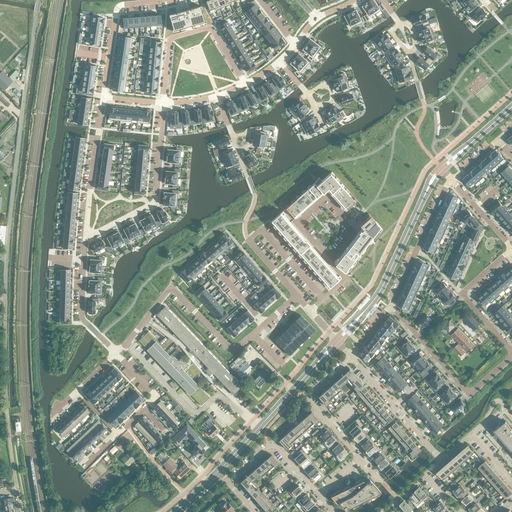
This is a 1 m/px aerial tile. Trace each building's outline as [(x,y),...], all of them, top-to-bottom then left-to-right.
[(216,10),(211,0),(208,0),(206,1),(207,4),(208,7),(210,10),(215,8),(216,10)] [(221,8),(217,0),(211,0),(216,10),(221,8)] [(226,6),(223,0),(217,0),(221,8),(226,6)] [(375,0),(371,3),(377,13),(382,10),(375,0)] [(463,0),(459,0),(458,2),(460,4),(461,3),(465,8),(464,8),(464,9),(473,0),(464,0),(463,0)] [(473,0),(464,9),(468,13),(470,16),(474,12),(472,10),(479,4),(478,3),(478,2),(476,0),(475,0),(473,0)] [(366,6),(366,7),(372,17),(377,13),(371,3),(370,3),(370,4),(369,4),(367,5),(366,6)] [(255,5),(244,13),(248,18),(259,9),(258,9),(255,5)] [(183,11),(169,14),(173,29),(176,28),(176,29),(202,22),(202,21),(205,21),(201,6),(187,10),(187,8),(182,9),(183,11)] [(474,12),(470,16),(472,18),(473,18),(477,23),(481,19),(482,20),(485,16),(487,14),(483,8),(476,14),(474,12)] [(259,9),(248,18),(251,23),(262,14),(259,9)] [(354,12),(354,13),(359,23),(365,20),(360,10),(359,11),(357,10),(355,11),(355,12),(354,13),(354,12)] [(354,13),(348,16),(352,23),(350,25),(352,30),(355,28),(354,26),(359,23),(354,13)] [(262,14),(251,23),(255,27),(266,19),(262,14),(263,14),(262,14)] [(426,15),(414,19),(416,25),(423,23),(424,26),(429,24),(429,21),(427,21),(426,15)] [(266,19),(255,27),(259,32),(270,24),(266,19)] [(220,26),(223,31),(230,26),(227,21),(220,26)] [(270,24),(259,32),(261,31),(264,35),(273,28),(270,24)] [(425,30),(418,32),(420,37),(434,33),(432,27),(431,28),(430,25),(424,27),(425,30)] [(231,26),(230,26),(223,31),(224,33),(226,36),(233,31),(231,26)] [(273,28),(264,35),(268,40),(277,33),(274,29),(274,28),(273,28)] [(236,35),(233,31),(226,36),(227,38),(228,40),(236,35)] [(277,33),(268,40),(272,45),(281,38),(277,33)] [(420,38),(419,39),(420,42),(421,42),(421,43),(428,41),(429,44),(435,42),(434,39),(435,39),(434,33),(420,37),(420,38)] [(236,36),(236,35),(228,40),(230,42),(231,45),(239,40),(236,36)] [(379,37),(374,40),(376,43),(375,44),(379,48),(385,43),(382,38),(381,39),(379,37)] [(281,38),(272,45),(276,50),(285,43),(281,38)] [(312,39),(309,44),(318,51),(322,46),(324,48),(326,46),(321,42),(319,44),(312,39)] [(234,49),(242,44),(239,40),(231,45),(233,47),(234,49)] [(385,43),(379,48),(382,53),(383,52),(385,55),(390,51),(388,49),(389,48),(385,43)] [(237,54),(245,49),(242,44),(234,49),(235,52),(236,52),(237,54)] [(306,48),(305,49),(312,54),(310,57),(314,61),(316,58),(314,56),(318,51),(309,44),(308,44),(309,44),(308,45),(307,45),(305,47),(306,48)] [(428,47),(424,52),(429,57),(427,59),(432,63),(434,61),(433,60),(437,55),(434,52),(431,49),(431,50),(428,47)] [(245,49),(237,54),(238,56),(240,58),(247,54),(245,49)] [(390,51),(385,55),(387,57),(386,58),(389,63),(396,58),(393,53),(392,53),(390,51)] [(247,54),(240,58),(241,61),(242,63),(250,58),(247,54)] [(301,54),(297,58),(306,66),(310,62),(312,63),(314,61),(310,57),(308,60),(301,54)] [(420,57),(416,62),(419,64),(419,65),(421,68),(422,67),(425,69),(429,65),(430,65),(432,63),(427,59),(425,61),(420,57)] [(253,63),(250,58),(242,63),(244,66),(245,67),(253,63)] [(294,62),(293,63),(301,71),(306,66),(297,58),(297,59),(296,59),(295,59),(293,61),(294,62)] [(396,58),(389,63),(393,67),(394,67),(395,69),(400,66),(398,64),(400,62),(396,58)] [(245,67),(246,69),(248,73),(256,68),(253,63),(245,67)] [(396,71),(394,71),(395,77),(404,75),(402,69),(401,69),(400,66),(395,69),(396,71)] [(12,81),(19,73),(16,70),(9,77),(2,71),(0,72),(0,86),(4,91),(13,81),(12,81)] [(338,78),(332,80),(334,86),(347,81),(346,76),(344,76),(343,73),(338,75),(338,78)] [(278,75),(273,78),(275,82),(273,84),(277,89),(279,87),(284,84),(282,81),(283,80),(280,77),(279,77),(278,75)] [(404,75),(395,77),(397,83),(398,82),(399,85),(405,84),(404,81),(405,80),(404,75)] [(347,81),(334,86),(336,91),(342,89),(343,92),(349,90),(348,87),(349,87),(347,81)] [(268,82),(263,85),(269,94),(274,91),(277,89),(273,84),(270,86),(268,82)] [(258,94),(255,95),(258,100),(266,96),(261,86),(256,89),(258,94)] [(15,89),(12,92),(19,99),(22,95),(15,89)] [(346,95),(340,98),(342,104),(346,102),(346,103),(350,102),(349,101),(353,100),(351,94),(352,93),(351,91),(345,93),(346,95)] [(250,92),(245,95),(250,105),(251,105),(252,107),(257,104),(256,102),(258,100),(255,95),(253,96),(250,92)] [(0,98),(8,106),(10,104),(0,94),(0,98)] [(239,103),(236,104),(239,110),(242,109),(243,111),(248,109),(247,106),(243,96),(237,98),(239,103)] [(232,101),(226,103),(227,106),(226,106),(228,111),(229,110),(230,113),(239,110),(236,104),(234,105),(232,101)] [(293,104),(289,108),(291,110),(290,111),(294,116),(305,106),(304,105),(305,105),(302,102),(301,102),(295,106),(293,104)] [(108,111),(108,116),(109,116),(109,120),(114,120),(116,106),(116,108),(113,107),(113,106),(110,106),(109,112),(108,111)] [(305,106),(294,116),(298,120),(299,119),(301,122),(305,117),(303,115),(308,111),(304,107),(305,106)] [(335,106),(330,109),(338,122),(343,118),(342,117),(345,116),(342,110),(339,112),(335,106)] [(205,114),(202,114),(203,120),(207,120),(207,122),(213,121),(212,115),(213,115),(212,110),(211,111),(210,108),(204,109),(205,114)] [(326,112),(325,113),(329,118),(326,120),(329,125),(332,124),(333,125),(338,122),(330,109),(330,110),(329,109),(326,111),(326,112)] [(194,115),(191,116),(192,122),(201,121),(200,110),(194,111),(194,115)] [(188,111),(182,112),(183,123),(192,122),(191,116),(188,116),(188,111)] [(171,116),(170,116),(170,121),(171,121),(171,124),(181,124),(180,117),(177,117),(177,113),(171,113),(171,116)] [(305,117),(301,122),(302,124),(301,125),(304,130),(317,123),(316,123),(313,118),(307,121),(305,117)] [(317,123),(304,130),(307,135),(319,129),(317,123)] [(255,133),(254,139),(267,141),(268,135),(266,135),(266,132),(260,131),(259,134),(255,133)] [(221,139),(215,142),(217,147),(219,146),(220,149),(227,147),(226,144),(229,143),(227,137),(224,138),(224,137),(220,139),(221,139)] [(254,139),(253,144),(257,145),(257,148),(263,149),(264,146),(266,147),(267,141),(254,139)] [(182,151),(182,148),(176,147),(176,150),(168,149),(167,156),(180,157),(181,151),(182,151)] [(223,155),(220,156),(222,161),(235,157),(233,151),(229,153),(228,150),(222,153),(223,155)] [(496,150),(492,154),(491,153),(491,154),(500,163),(504,159),(500,155),(501,154),(498,152),(496,150)] [(250,153),(245,156),(248,160),(246,161),(251,169),(258,163),(255,159),(255,158),(253,155),(253,156),(250,153)] [(487,157),(496,167),(500,163),(491,154),(487,157)] [(181,163),(178,163),(179,157),(180,157),(167,156),(167,157),(166,158),(166,160),(167,161),(167,162),(175,163),(175,166),(180,166),(181,163)] [(235,157),(222,161),(222,162),(225,161),(227,166),(228,169),(234,166),(233,164),(237,162),(235,157)] [(487,157),(487,158),(483,161),(491,170),(495,167),(496,167),(487,157)] [(490,169),(491,170),(483,161),(482,162),(479,164),(486,172),(488,170),(490,169)] [(475,168),(483,177),(482,175),(483,174),(486,172),(479,164),(476,167),(477,167),(475,168)] [(508,166),(501,172),(505,176),(511,170),(508,166)] [(471,171),(479,181),(483,177),(475,168),(471,171)] [(178,178),(177,178),(178,172),(180,172),(180,169),(174,169),(174,172),(166,171),(165,177),(178,178)] [(235,170),(229,172),(232,180),(236,179),(236,180),(239,179),(239,178),(242,176),(240,171),(236,172),(235,170)] [(475,184),(479,181),(471,171),(468,174),(467,175),(475,184)] [(314,183),(286,208),(294,216),(322,192),(323,193),(328,189),(332,193),(346,209),(345,210),(345,211),(357,200),(332,172),(322,181),(319,177),(315,183),(314,183)] [(463,181),(465,183),(466,183),(469,186),(473,183),(475,185),(475,184),(467,175),(463,179),(464,180),(463,181)] [(173,184),(173,187),(178,188),(179,185),(178,185),(178,178),(165,177),(165,178),(164,179),(164,181),(165,183),(173,184)] [(163,197),(164,198),(163,198),(163,199),(177,200),(178,191),(172,190),(172,193),(164,192),(164,193),(163,194),(163,197)] [(451,194),(451,195),(449,194),(447,199),(458,204),(456,203),(458,198),(454,196),(455,195),(451,194)] [(163,199),(163,205),(171,206),(171,209),(176,209),(177,200),(163,199)] [(458,204),(447,199),(446,201),(444,204),(456,209),(458,204)] [(495,213),(503,206),(499,202),(491,209),(494,213),(495,213)] [(443,207),(442,209),(453,214),(456,209),(444,204),(443,207)] [(506,210),(508,208),(505,204),(503,206),(495,213),(499,217),(506,210)] [(294,216),(286,208),(271,221),(296,249),(297,249),(300,252),(300,253),(330,287),(341,277),(339,275),(338,276),(335,273),(310,244),(306,240),(305,241),(290,225),(291,225),(289,223),(295,218),(294,216)] [(160,220),(158,221),(160,226),(169,221),(166,216),(167,216),(165,211),(164,212),(163,209),(156,212),(160,220)] [(451,213),(453,214),(442,209),(440,213),(440,214),(449,218),(449,217),(451,213)] [(502,221),(510,214),(506,210),(499,217),(502,221)] [(466,223),(473,217),(468,211),(466,213),(467,214),(462,219),(466,223)] [(511,219),(511,212),(510,214),(502,221),(506,225),(511,219)] [(380,227),(368,213),(363,218),(365,220),(360,225),(362,228),(357,234),(358,235),(340,258),(338,257),(334,261),(334,262),(334,263),(334,264),(335,264),(345,272),(368,242),(367,241),(370,237),(371,238),(380,227)] [(449,224),(449,223),(447,222),(447,221),(448,221),(449,218),(440,214),(438,217),(438,219),(449,224)] [(152,229),(151,228),(157,225),(158,227),(160,226),(158,221),(155,222),(151,215),(146,218),(152,229)] [(478,225),(479,224),(473,217),(466,223),(469,226),(472,224),(475,228),(480,228),(478,225)] [(144,228),(141,229),(144,234),(147,233),(146,232),(152,229),(146,218),(145,218),(143,218),(141,219),(141,220),(140,221),(144,228)] [(447,229),(449,224),(438,219),(435,223),(447,229)] [(131,225),(130,226),(129,226),(135,238),(141,235),(141,236),(144,234),(141,229),(139,231),(135,223),(134,224),(133,223),(131,225)] [(433,228),(445,234),(445,233),(444,233),(447,229),(435,223),(433,228)] [(127,236),(125,238),(128,243),(131,241),(130,240),(135,238),(129,226),(124,229),(127,236)] [(433,228),(431,233),(442,238),(445,234),(433,228)] [(463,235),(476,241),(480,232),(479,231),(480,228),(475,228),(473,229),(471,232),(473,233),(471,238),(463,234),(463,235)] [(116,232),(114,233),(114,234),(113,235),(113,234),(113,235),(118,245),(124,242),(125,244),(128,243),(125,238),(122,239),(119,232),(118,232),(116,232)] [(429,238),(428,238),(440,243),(442,239),(442,238),(431,233),(429,238)] [(229,247),(234,243),(230,239),(231,238),(229,236),(228,237),(225,234),(221,237),(229,247)] [(109,246),(111,251),(114,250),(113,248),(118,245),(113,235),(107,237),(111,245),(109,246)] [(476,241),(463,235),(461,240),(472,245),(475,240),(476,241)] [(227,245),(229,247),(221,237),(221,238),(217,242),(225,251),(224,249),(227,245)] [(436,247),(438,243),(440,243),(428,238),(426,243),(438,248),(436,247)] [(99,242),(95,244),(92,246),(95,252),(98,250),(99,251),(103,249),(103,248),(105,247),(102,240),(99,242)] [(459,244),(470,250),(472,245),(461,240),(459,244)] [(213,245),(221,254),(225,251),(217,242),(213,245)] [(430,251),(435,253),(438,248),(426,243),(424,248),(427,249),(426,250),(430,252),(430,251)] [(457,249),(468,255),(470,250),(459,244),(459,245),(457,249)] [(209,249),(217,258),(221,254),(213,245),(209,249)] [(205,252),(213,261),(217,258),(209,249),(205,252)] [(468,255),(457,249),(456,250),(459,251),(457,255),(454,254),(465,260),(468,255)] [(233,259),(236,264),(246,255),(242,251),(233,259)] [(211,260),(213,262),(213,261),(205,252),(200,255),(207,263),(211,260)] [(465,265),(463,264),(465,260),(454,254),(452,259),(465,265)] [(205,268),(203,266),(207,263),(200,255),(201,256),(197,260),(205,268)] [(240,268),(242,266),(249,260),(245,256),(246,255),(236,264),(238,262),(242,266),(240,268)] [(102,267),(102,260),(104,261),(105,257),(99,257),(99,260),(90,259),(90,266),(102,267)] [(465,265),(452,259),(454,260),(452,265),(462,270),(465,265)] [(193,263),(201,272),(205,268),(197,260),(193,263)] [(243,272),(252,264),(249,260),(242,266),(240,268),(243,272)] [(416,265),(416,266),(427,271),(430,266),(423,262),(423,261),(420,260),(419,261),(418,260),(416,265)] [(189,267),(197,276),(201,272),(193,263),(189,267)] [(247,276),(249,274),(256,268),(252,264),(243,272),(247,276)] [(462,270),(452,265),(450,270),(459,274),(461,269),(462,270)] [(97,276),(103,276),(103,273),(101,273),(102,267),(90,266),(90,267),(89,268),(89,270),(90,271),(90,272),(98,273),(97,276)] [(415,267),(413,270),(414,271),(425,276),(427,271),(416,266),(415,267)] [(185,270),(184,269),(193,279),(197,276),(189,267),(185,270)] [(251,280),(259,272),(256,268),(249,274),(247,276),(249,274),(252,278),(250,280),(251,280)] [(182,277),(184,280),(185,279),(187,281),(191,277),(193,279),(184,269),(180,273),(183,276),(182,277)] [(459,274),(450,270),(447,275),(448,275),(456,279),(459,274)] [(411,275),(423,281),(425,276),(414,271),(411,275)] [(251,280),(254,284),(264,275),(263,276),(259,272),(251,280)] [(511,282),(505,274),(504,273),(500,277),(501,278),(507,286),(511,282)] [(254,284),(258,288),(267,280),(264,275),(254,284)] [(423,281),(411,275),(409,280),(421,286),(421,285),(423,281)] [(89,287),(102,287),(102,281),(103,281),(103,278),(97,278),(97,281),(89,280),(89,281),(88,282),(88,285),(89,286),(89,287)] [(507,286),(501,278),(496,282),(504,290),(504,291),(509,287),(507,286)] [(418,291),(421,286),(409,280),(407,285),(418,291),(418,290),(418,291)] [(439,282),(434,286),(436,289),(434,291),(438,296),(448,288),(444,283),(442,285),(439,282)] [(504,290),(496,282),(492,286),(499,294),(504,290)] [(418,291),(407,285),(404,290),(416,295),(418,291)] [(203,286),(195,293),(199,297),(206,290),(203,286)] [(499,294),(492,286),(487,290),(495,299),(500,295),(499,294)] [(102,293),(102,287),(89,287),(89,293),(97,293),(97,296),(103,296),(103,293),(102,293)] [(270,291),(277,298),(281,295),(274,287),(270,291)] [(448,288),(438,296),(442,301),(452,292),(451,292),(448,288)] [(199,297),(200,296),(203,300),(210,294),(206,290),(199,297)] [(404,292),(402,295),(414,300),(416,295),(404,290),(404,292)] [(495,299),(487,290),(483,294),(489,301),(491,303),(495,299)] [(272,301),(276,298),(276,299),(277,298),(270,291),(266,294),(272,301)] [(452,292),(442,301),(446,305),(448,303),(451,306),(456,302),(454,299),(456,297),(452,292)] [(214,298),(210,294),(203,300),(207,304),(214,298)] [(262,298),(268,305),(272,301),(266,294),(262,298)] [(489,301),(483,294),(481,295),(480,294),(477,297),(485,306),(489,301)] [(411,305),(414,300),(402,295),(401,298),(400,300),(411,305)] [(217,302),(214,298),(207,304),(210,308),(217,302)] [(258,301),(264,309),(265,309),(264,308),(268,305),(262,298),(258,301)] [(96,302),(98,302),(98,299),(93,299),(92,302),(89,301),(89,305),(88,305),(88,309),(88,313),(95,313),(95,310),(97,310),(97,305),(95,305),(96,302)] [(409,310),(411,305),(400,300),(398,305),(399,306),(399,307),(402,308),(403,308),(409,310)] [(264,309),(258,301),(253,305),(260,313),(264,309)] [(221,306),(217,302),(210,308),(214,312),(221,306)] [(499,318),(508,310),(504,305),(493,314),(496,317),(497,316),(499,318)] [(174,333),(172,335),(154,321),(151,325),(169,338),(168,339),(165,337),(160,343),(148,331),(139,340),(201,406),(210,397),(192,379),(200,371),(206,378),(227,397),(228,395),(230,393),(214,380),(217,377),(233,394),(242,386),(165,306),(156,314),(174,333)] [(217,316),(216,317),(224,310),(221,306),(214,312),(217,316)] [(220,321),(228,314),(224,310),(216,317),(220,321)] [(254,318),(247,310),(243,314),(250,322),(254,318)] [(503,322),(511,314),(508,310),(499,318),(503,322)] [(249,321),(250,322),(243,314),(239,318),(245,325),(249,321)] [(431,326),(436,322),(433,318),(431,319),(427,314),(424,317),(423,316),(420,319),(421,320),(418,322),(420,324),(419,325),(421,328),(422,327),(422,328),(425,325),(426,326),(429,323),(431,326)] [(464,321),(473,330),(480,324),(471,314),(464,321)] [(507,327),(511,322),(511,314),(503,322),(507,327)] [(290,355),(289,354),(315,329),(301,315),(289,327),(276,341),(275,340),(275,341),(289,355),(290,355)] [(389,317),(386,321),(394,327),(397,323),(389,317)] [(239,318),(235,321),(241,328),(245,325),(239,318)] [(238,333),(237,332),(241,328),(235,321),(231,325),(238,333)] [(394,327),(386,321),(383,325),(390,331),(394,327)] [(227,329),(233,336),(238,333),(231,325),(227,329)] [(383,325),(379,329),(387,336),(390,331),(383,325)] [(459,343),(457,345),(453,348),(461,356),(464,352),(460,348),(462,346),(468,352),(475,346),(458,328),(451,334),(459,343)] [(387,336),(379,329),(376,334),(384,340),(387,336)] [(376,334),(372,338),(380,344),(384,340),(376,334)] [(380,344),(372,338),(369,342),(377,348),(380,344)] [(395,346),(402,353),(412,344),(410,342),(409,342),(408,340),(403,344),(401,342),(395,346)] [(377,348),(369,342),(365,346),(373,353),(377,348)] [(412,344),(402,353),(407,360),(413,355),(411,353),(415,349),(414,346),(412,344)] [(365,346),(362,350),(362,351),(370,357),(373,353),(365,346)] [(370,357),(362,351),(359,355),(366,361),(370,357)] [(413,355),(407,360),(413,366),(423,358),(420,353),(415,357),(413,355)] [(229,365),(242,378),(253,368),(240,355),(229,365)] [(383,357),(374,365),(375,367),(376,366),(380,370),(388,362),(383,357)] [(423,358),(413,366),(418,371),(428,362),(427,362),(425,360),(426,359),(424,357),(423,358)] [(388,362),(380,370),(383,373),(382,374),(383,376),(393,368),(388,362)] [(428,362),(418,371),(424,378),(429,373),(427,371),(431,366),(432,366),(430,363),(429,364),(428,362)] [(114,368),(109,372),(117,381),(122,376),(114,368)] [(393,368),(383,376),(384,377),(385,376),(389,381),(398,373),(393,368)] [(334,382),(339,388),(340,388),(347,381),(357,392),(364,386),(357,377),(349,369),(342,375),(334,382)] [(263,377),(266,374),(262,370),(258,374),(258,375),(252,381),(259,388),(266,380),(263,377)] [(114,384),(117,381),(109,372),(110,373),(106,377),(115,386),(114,384)] [(398,373),(389,381),(392,384),(391,385),(393,387),(403,379),(398,373)] [(430,375),(425,380),(431,386),(441,378),(439,375),(437,373),(432,377),(430,375)] [(111,390),(115,386),(106,377),(103,381),(111,390)] [(441,378),(431,386),(437,393),(442,389),(440,386),(445,382),(446,381),(444,379),(443,380),(441,378)] [(403,379),(393,387),(394,389),(395,388),(399,392),(407,384),(403,379)] [(107,393),(111,390),(103,381),(99,384),(107,393)] [(341,390),(340,388),(339,388),(334,382),(330,386),(337,394),(341,390)] [(99,384),(95,388),(103,397),(107,393),(99,384)] [(333,397),(337,394),(330,386),(326,390),(333,397)] [(359,398),(360,397),(367,390),(364,386),(357,392),(355,393),(355,394),(359,398)] [(444,391),(442,389),(437,393),(443,400),(453,391),(451,389),(449,387),(444,391)] [(90,391),(98,399),(101,396),(103,397),(95,388),(91,392),(90,390),(90,391)] [(329,401),(333,397),(326,390),(322,393),(329,401)] [(360,397),(363,400),(371,394),(367,390),(360,397)] [(98,399),(90,391),(85,395),(93,403),(97,399),(98,399)] [(136,391),(131,395),(139,404),(138,403),(143,398),(136,391)] [(453,391),(443,400),(447,404),(457,396),(455,393),(453,391)] [(330,402),(329,401),(322,393),(318,397),(326,406),(330,402)] [(411,407),(420,399),(415,393),(407,401),(410,404),(409,405),(411,407)] [(363,400),(367,404),(375,398),(371,394),(363,400)] [(127,399),(135,407),(139,404),(131,395),(127,399)] [(367,404),(370,409),(378,402),(375,398),(367,404)] [(127,399),(124,403),(122,401),(130,410),(134,407),(135,408),(135,407),(127,399)] [(417,412),(425,404),(420,399),(411,407),(412,409),(413,408),(417,412)] [(463,403),(461,400),(456,405),(454,402),(449,407),(455,414),(459,410),(461,412),(464,409),(463,407),(465,405),(466,404),(464,402),(463,403)] [(122,401),(118,405),(126,414),(130,410),(122,401)] [(153,408),(152,409),(156,412),(154,413),(156,415),(166,406),(161,401),(156,405),(155,404),(152,407),(153,408)] [(370,409),(374,413),(382,406),(378,402),(370,409)] [(80,406),(77,409),(85,417),(90,412),(82,404),(81,403),(79,405),(80,406)] [(420,418),(430,409),(425,404),(417,412),(420,415),(419,416),(420,418)] [(118,405),(114,409),(123,419),(124,418),(123,417),(126,414),(118,405)] [(166,406),(156,415),(158,417),(159,416),(162,419),(171,411),(166,406)] [(374,413),(378,417),(385,410),(382,406),(374,413)] [(73,411),(71,413),(80,422),(85,417),(77,409),(74,412),(73,411)] [(114,409),(115,410),(112,414),(119,422),(123,419),(114,409)] [(426,422),(435,415),(430,409),(420,418),(422,420),(423,419),(426,422)] [(378,417),(381,421),(389,414),(385,410),(378,417)] [(171,411),(162,419),(165,423),(164,424),(166,426),(175,417),(171,411)] [(311,411),(307,415),(314,423),(315,424),(319,420),(311,411)] [(70,416),(67,419),(74,427),(80,422),(71,413),(69,415),(70,416)] [(112,414),(107,418),(114,425),(118,421),(119,422),(112,414)] [(381,421),(380,422),(384,426),(393,418),(389,414),(381,421)] [(307,415),(303,419),(310,426),(314,423),(307,415)] [(439,420),(435,415),(426,422),(429,426),(428,427),(430,429),(439,420)] [(139,421),(135,425),(140,431),(149,422),(147,420),(146,421),(143,417),(142,418),(141,417),(138,420),(139,421)] [(175,417),(166,426),(168,427),(169,426),(173,431),(178,427),(177,425),(178,424),(176,421),(178,419),(175,417)] [(62,421),(60,423),(69,432),(74,427),(67,419),(63,422),(62,421)] [(303,419),(299,422),(306,430),(310,426),(303,419)] [(98,420),(92,425),(101,435),(103,433),(102,432),(106,429),(105,428),(106,427),(103,424),(102,425),(98,420)] [(436,433),(444,426),(439,420),(430,429),(431,431),(432,430),(436,433)] [(388,428),(391,432),(399,425),(395,421),(388,428)] [(498,422),(492,427),(511,450),(511,451),(510,453),(511,455),(511,428),(505,421),(501,425),(498,422)] [(149,422),(140,431),(145,436),(153,428),(150,425),(151,424),(149,422)] [(211,422),(204,428),(213,437),(219,431),(211,422)] [(299,422),(295,426),(303,435),(307,431),(306,430),(299,422)] [(349,432),(353,437),(362,429),(356,422),(351,427),(353,429),(349,432)] [(57,430),(56,430),(59,434),(60,433),(64,437),(69,432),(60,423),(58,424),(59,425),(56,429),(57,430)] [(188,423),(172,438),(178,444),(187,435),(196,444),(194,446),(195,447),(191,451),(196,456),(200,452),(201,453),(205,449),(204,447),(207,444),(188,423)] [(92,425),(87,430),(95,439),(99,436),(100,437),(101,435),(92,425)] [(391,432),(395,436),(402,429),(399,425),(391,432)] [(295,426),(291,429),(297,437),(299,439),(303,435),(295,426)] [(153,428),(145,436),(150,441),(159,432),(157,430),(156,431),(153,428)] [(291,429),(287,433),(294,441),(297,437),(291,429)] [(361,438),(363,440),(368,436),(362,429),(353,437),(357,441),(361,438)] [(395,436),(398,440),(406,433),(402,429),(395,436)] [(87,430),(82,435),(91,445),(93,443),(92,442),(95,439),(87,430)] [(316,436),(322,442),(332,434),(328,430),(324,434),(322,431),(316,436)] [(159,432),(150,441),(155,446),(159,442),(160,443),(163,441),(162,440),(163,439),(160,435),(161,434),(159,432)] [(287,433),(283,437),(290,444),(294,441),(287,433)] [(398,440),(402,444),(410,438),(406,433),(398,440)] [(322,442),(328,449),(333,445),(332,443),(336,439),(332,434),(322,442)] [(82,435),(77,440),(85,449),(88,445),(89,446),(91,445),(82,435)] [(361,446),(365,450),(374,442),(368,436),(363,440),(365,442),(361,446)] [(290,444),(283,437),(279,440),(286,449),(291,445),(290,444)] [(402,444),(406,448),(413,442),(410,438),(402,444)] [(123,439),(117,444),(120,448),(126,442),(123,439)] [(77,440),(72,445),(80,455),(82,453),(81,452),(85,449),(77,440)] [(373,451),(375,454),(380,449),(374,442),(365,450),(369,455),(373,451)] [(406,448),(409,452),(417,446),(413,442),(406,448)] [(328,449),(334,456),(344,448),(340,443),(336,447),(333,445),(328,449)] [(72,445),(66,450),(70,455),(69,456),(72,459),(73,458),(74,459),(78,455),(79,456),(80,455),(72,445)] [(118,449),(115,446),(109,451),(112,454),(118,449)] [(409,452),(408,453),(413,460),(417,456),(416,454),(421,450),(417,446),(409,452)] [(468,446),(463,449),(470,457),(474,453),(468,446)] [(295,459),(299,463),(308,455),(302,448),(297,453),(299,455),(295,459)] [(344,448),(334,456),(340,463),(345,458),(343,456),(347,452),(344,448)] [(373,460),(377,464),(386,456),(380,449),(375,454),(377,456),(373,460)] [(463,449),(459,453),(465,461),(470,457),(463,449)] [(174,473),(180,478),(190,469),(184,463),(179,468),(176,466),(177,465),(163,451),(156,457),(158,459),(169,469),(173,474),(174,473)] [(121,459),(127,466),(134,459),(128,452),(121,459)] [(459,453),(454,457),(461,464),(465,461),(459,453)] [(271,454),(267,458),(274,466),(275,467),(279,463),(271,454)] [(307,464),(309,466),(314,462),(308,455),(299,463),(303,468),(307,464)] [(385,465),(387,467),(392,463),(386,456),(377,464),(381,468),(385,465)] [(454,457),(450,461),(457,468),(461,464),(454,457)] [(267,458),(263,462),(270,469),(274,466),(267,458)] [(450,461),(446,465),(452,472),(457,468),(450,461)] [(478,468),(482,472),(489,465),(486,461),(478,468)] [(263,462),(259,465),(266,473),(270,469),(263,462)] [(307,472),(311,477),(320,469),(314,462),(309,466),(311,469),(307,472)] [(392,463),(387,467),(389,469),(385,473),(389,478),(394,473),(396,475),(400,471),(392,463)] [(259,465),(255,469),(260,475),(261,477),(266,473),(259,465)] [(446,465),(441,469),(448,476),(452,472),(446,465)] [(482,472),(486,476),(493,470),(489,465),(482,472)] [(240,482),(247,490),(252,486),(250,483),(260,475),(255,469),(240,482)] [(320,469),(311,477),(315,481),(319,478),(321,480),(326,476),(320,469)] [(448,476),(441,469),(437,472),(444,480),(448,476)] [(486,476),(490,481),(497,474),(493,470),(486,476)] [(490,481),(493,485),(501,478),(497,474),(490,481)] [(331,497),(337,503),(339,502),(343,507),(346,505),(348,508),(380,491),(368,477),(364,481),(363,480),(331,497)] [(493,485),(497,489),(505,483),(501,478),(493,485)] [(454,491),(458,496),(467,488),(461,481),(456,485),(458,488),(454,491)] [(497,489),(501,494),(508,487),(505,483),(497,489)] [(288,491),(295,500),(300,495),(298,493),(302,490),(298,485),(294,489),(292,487),(288,491)] [(247,490),(254,498),(261,492),(258,488),(255,490),(252,486),(247,490)] [(419,487),(415,491),(423,501),(430,495),(425,489),(423,491),(419,487)] [(511,491),(508,487),(501,494),(505,498),(511,491)] [(458,496),(462,500),(471,492),(467,488),(458,496)] [(254,498),(258,503),(266,496),(265,496),(266,495),(263,491),(261,492),(254,498)] [(423,501),(415,491),(410,495),(414,499),(412,501),(416,506),(423,501)] [(469,501),(472,503),(477,499),(471,492),(462,500),(465,505),(469,501)] [(295,500),(301,507),(310,499),(306,494),(302,498),(300,495),(295,500)] [(258,503),(261,506),(269,500),(266,496),(258,503)] [(469,509),(471,511),(475,511),(483,506),(478,500),(480,498),(479,497),(477,499),(472,503),(473,506),(469,509)] [(301,507),(305,511),(308,511),(312,509),(310,507),(314,503),(310,499),(301,507)] [(261,506),(265,510),(273,504),(269,500),(261,506)] [(404,501),(400,505),(404,510),(402,511),(409,511),(415,508),(410,503),(408,505),(404,501)] [(228,503),(227,503),(226,502),(220,507),(221,508),(219,511),(220,511),(219,511),(231,511),(230,511),(233,509),(231,506),(231,505),(229,503),(228,503)] [(430,508),(433,511),(439,511),(445,507),(441,502),(437,505),(435,503),(430,508)]
